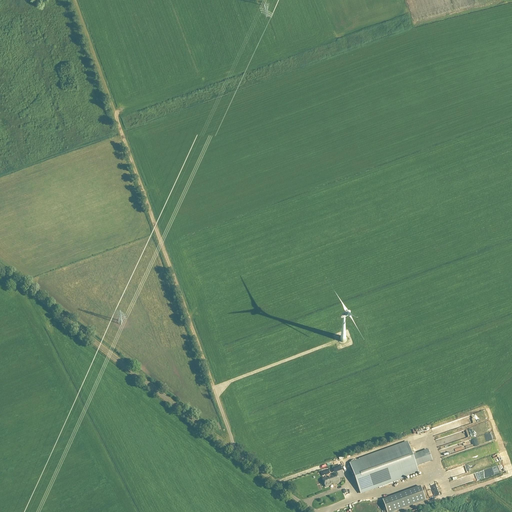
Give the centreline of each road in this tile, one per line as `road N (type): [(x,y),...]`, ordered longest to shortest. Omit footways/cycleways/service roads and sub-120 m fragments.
road 1 (track): [(73,0),(234,452)]
road 2 (unclassified): [(313,511),(0,267)]
